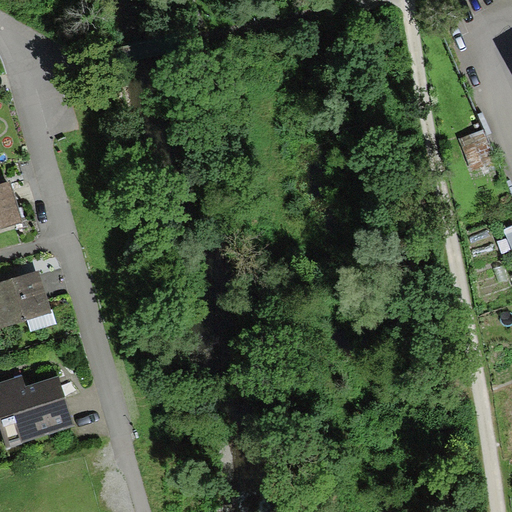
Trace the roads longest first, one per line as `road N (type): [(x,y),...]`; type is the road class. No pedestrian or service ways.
road 1 (track): [(402,0),(496,511)]
road 2 (residential): [(0,32),(20,73),(140,511)]
road 3 (track): [(20,73),(202,38)]
road 4 (track): [(202,38),(371,0)]
